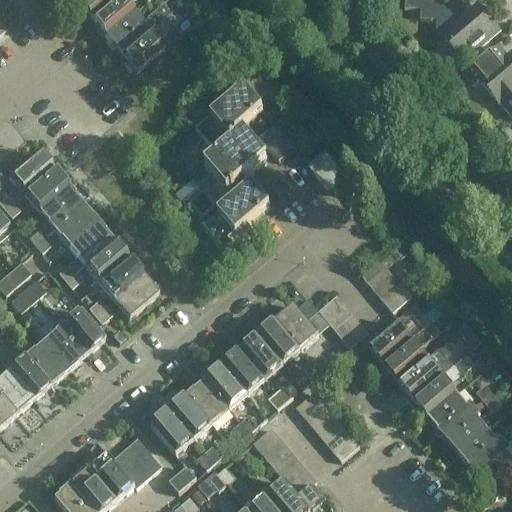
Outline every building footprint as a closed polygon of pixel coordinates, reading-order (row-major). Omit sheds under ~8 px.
[(81,0),(74,6),(89,24),(117,0),(81,0)] [(117,0),(89,24),(104,42),(133,17),(126,9),(136,0),(117,0)] [(464,63),(499,33),(479,8),(464,20),(455,10),(440,9),(440,0),(406,0),(406,10),(422,11),(422,21),(438,22),(437,34),(443,35),(445,37),(443,38),(464,63)] [(133,17),(104,42),(119,59),(148,35),(142,29),(147,26),(152,32),(160,25),(170,16),(162,7),(153,14),(153,15),(140,26),(133,17)] [(177,25),(175,23),(181,19),(175,12),(170,16),(160,25),(168,33),(177,25)] [(148,35),(119,59),(134,78),(163,54),(148,35)] [(511,54),(503,63),(495,54),(467,77),(475,87),(481,83),(501,106),(502,106),(511,117),(511,54)] [(227,257),(252,237),(246,230),(269,211),(251,189),(248,192),(243,187),(267,167),(244,140),(243,140),(238,135),(262,114),(244,93),(195,135),(213,156),(215,154),(219,159),(212,166),(207,161),(200,167),(227,199),(229,197),(235,204),(209,225),(204,219),(197,225),(202,231),(220,253),(222,251),(227,257)] [(278,166),(294,152),(275,129),(259,142),(278,166)] [(325,154),(318,160),(324,167),(331,162),(325,154)] [(7,182),(14,190),(8,196),(9,197),(0,204),(0,209),(5,215),(16,205),(23,200),(52,175),(36,157),(7,182)] [(318,160),(313,165),(319,172),(324,167),(318,160)] [(331,162),(313,177),(321,185),(338,171),(331,162)] [(307,169),(313,177),(319,172),(313,165),(307,169)] [(338,171),(321,185),(329,195),(347,180),(338,171)] [(52,175),(23,200),(38,218),(67,193),(52,175)] [(67,193),(38,218),(53,235),(82,211),(67,193)] [(16,205),(5,215),(11,222),(22,213),(16,205)] [(82,211),(53,235),(68,253),(97,229),(82,211)] [(97,229),(68,253),(83,271),(112,246),(97,229)] [(35,250),(46,241),(39,232),(28,242),(35,250)] [(35,250),(41,258),(52,248),(46,241),(35,250)] [(112,246),(83,271),(98,288),(126,264),(112,246)] [(22,264),(0,283),(0,290),(7,297),(31,275),(22,264)] [(126,264),(98,288),(113,306),(141,282),(126,264)] [(379,264),(361,279),(370,290),(388,274),(379,264)] [(65,286),(76,276),(69,268),(58,278),(65,286)] [(388,274),(370,290),(378,299),(396,284),(388,274)] [(12,302),(37,281),(33,276),(8,298),(12,302)] [(65,286),(71,293),(83,284),(76,276),(65,286)] [(22,315),(48,293),(39,282),(13,304),(22,315)] [(141,282),(113,306),(128,324),(157,300),(141,282)] [(396,284),(378,299),(386,309),(404,294),(396,284)] [(404,294),(386,309),(392,316),(410,301),(404,294)] [(318,316),(327,326),(345,310),(337,300),(318,316)] [(95,321),(106,312),(99,304),(88,313),(95,321)] [(354,320),(345,310),(327,326),(335,336),(354,320)] [(293,311),(274,326),(299,356),(318,340),(293,311)] [(95,321),(101,329),(112,319),(106,312),(95,321)] [(79,315),(61,331),(86,360),(104,345),(79,315)] [(367,353),(382,371),(433,328),(425,318),(415,326),(414,324),(399,326),(367,353)] [(362,330),(354,320),(335,336),(343,345),(362,330)] [(299,356),(274,326),(257,341),(281,370),(299,356)] [(433,328),(382,371),(398,389),(427,365),(418,355),(440,336),(433,328)] [(368,338),(362,330),(343,345),(350,353),(368,338)] [(61,331),(43,346),(68,375),(86,360),(61,331)] [(281,370),(257,341),(239,356),(264,386),(281,370)] [(43,346),(25,360),(50,390),(68,375),(43,346)] [(454,372),(464,364),(455,353),(445,361),(454,372)] [(264,386),(239,356),(221,371),(246,400),(264,386)] [(25,360),(8,375),(32,405),(50,390),(25,360)] [(319,379),(328,371),(319,360),(309,368),(319,379)] [(461,380),(470,372),(464,364),(454,372),(461,380)] [(427,365),(398,389),(413,407),(446,379),(440,371),(435,375),(427,365)] [(319,379),(309,368),(303,373),(313,385),(319,379)] [(246,400),(221,371),(204,386),(228,415),(246,400)] [(8,375),(0,381),(0,402),(14,420),(32,405),(8,375)] [(446,379),(413,407),(428,425),(457,400),(445,387),(450,383),(446,379)] [(228,415),(204,386),(186,401),(210,430),(228,415)] [(457,400),(428,425),(443,442),(494,399),(485,389),(475,397),(481,404),(473,411),(470,407),(465,411),(457,400)] [(283,409),(293,401),(283,390),(274,398),(283,409)] [(294,412),(303,422),(321,407),(313,397),(294,412)] [(283,409),(274,398),(268,403),(277,415),(283,409)] [(494,399),(443,442),(458,460),(487,436),(475,422),(480,419),(477,415),(485,409),(491,415),(500,407),(494,399)] [(210,430),(186,401),(168,416),(193,445),(210,430)] [(0,402),(0,431),(14,420),(0,402)] [(329,416),(321,407),(303,422),(310,431),(329,416)] [(193,445),(168,416),(150,431),(175,460),(193,445)] [(329,416),(310,431),(318,440),(336,425),(329,416)] [(248,439),(257,431),(248,420),(238,428),(248,439)] [(336,425),(318,440),(326,449),(344,434),(336,425)] [(248,439),(238,428),(232,433),(241,445),(248,439)] [(344,434),(326,449),(333,458),(351,443),(344,434)] [(272,435),(253,450),(261,459),(279,443),(272,435)] [(487,436),(458,460),(473,478),(506,450),(505,448),(507,446),(502,439),(495,446),(487,436)] [(128,450),(153,479),(161,472),(136,443),(128,450)] [(261,459),(262,460),(268,467),(286,452),(279,443),(261,459)] [(351,443),(333,458),(341,467),(359,452),(351,443)] [(120,457),(144,487),(153,479),(128,450),(120,457)] [(213,469),(222,461),(212,450),(203,458),(213,469)] [(506,450),(473,478),(488,496),(511,476),(511,465),(505,458),(510,454),(506,450)] [(286,452),(268,467),(276,476),(294,461),(286,452)] [(120,457),(111,464),(134,492),(136,494),(144,487),(120,457)] [(213,469),(203,458),(196,463),(206,475),(213,469)] [(134,492),(111,464),(107,460),(89,475),(116,507),(134,492)] [(294,461),(276,476),(282,485),(300,469),(294,461)] [(300,469),(282,485),(286,489),(290,494),(308,478),(300,469)] [(179,498),(196,483),(186,472),(169,487),(179,498)] [(234,483),(224,472),(216,479),(226,490),(234,483)] [(110,511),(116,507),(89,475),(72,489),(90,511),(110,511)] [(308,478),(290,494),(298,503),(314,489),(316,488),(308,478)] [(226,490),(216,479),(209,485),(219,496),(226,490)] [(90,511),(72,489),(54,505),(60,511),(90,511)] [(286,489),(268,504),(274,511),(305,511),(298,503),(290,494),(286,489)] [(197,511),(189,502),(181,508),(184,511),(197,511)]
